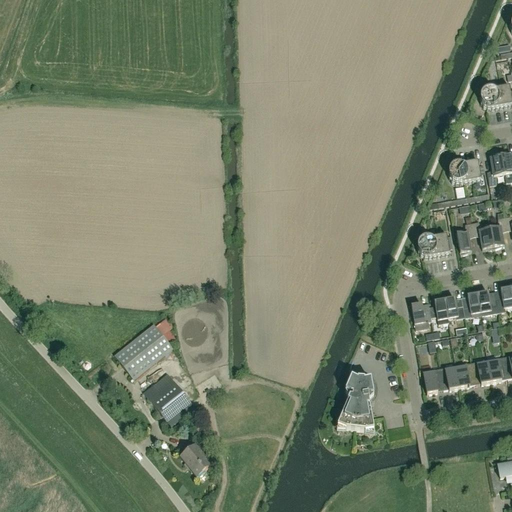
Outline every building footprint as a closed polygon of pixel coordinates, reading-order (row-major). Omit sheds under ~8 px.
[(511,109),(511,104),(509,88),(488,92),(486,92),(485,93),(483,94),(483,95),(482,95),(481,96),(481,97),(480,98),(480,99),(480,100),(479,101),(479,103),(479,104),(480,105),(480,106),(480,107),(481,108),(482,109),(482,110),(483,110),(484,111),(485,112),(487,112),(489,113),(490,113),(492,113),(511,109)] [(504,177),(500,156),(489,160),(490,161),(492,175),(487,176),(489,189),(496,188),(496,179),(504,177)] [(511,184),(511,157),(511,156),(500,156),(504,177),(506,186),(511,184)] [(481,184),(478,163),(456,167),(455,167),(454,168),(452,168),(451,169),(451,170),(450,171),(449,172),(449,173),(448,174),(448,175),(448,176),(448,177),(448,178),(448,179),(448,180),(448,181),(449,181),(449,182),(449,183),(450,184),(451,185),(452,186),(454,187),(455,187),(457,188),(458,188),(460,188),(481,184)] [(489,202),(488,196),(429,206),(430,212),(489,202)] [(504,248),(501,233),(507,233),(505,220),(497,221),(497,230),(490,232),(490,235),(493,253),(504,249),(504,248)] [(493,253),(490,235),(490,232),(482,233),(479,225),(472,226),(474,238),(479,237),(482,252),(482,253),(493,253)] [(471,254),(468,239),(474,238),(472,226),(465,227),(465,236),(456,238),(460,256),(459,256),(460,259),(471,255),(471,254)] [(450,258),(446,237),(425,241),(423,241),(422,242),(421,242),(420,243),(419,244),(418,245),(417,246),(417,247),(417,248),(417,250),(417,251),(417,252),(417,253),(417,255),(418,256),(419,257),(420,259),(421,260),(423,260),(424,261),(426,261),(428,261),(429,261),(450,258)] [(511,309),(511,299),(511,292),(500,294),(494,296),(498,316),(505,314),(505,311),(511,309)] [(498,316),(494,296),(488,297),(488,296),(478,298),(481,319),(498,316)] [(481,319),(478,298),(467,299),(467,300),(461,301),(461,302),(464,320),(465,321),(471,320),(481,319)] [(464,320),(461,302),(455,303),(455,302),(445,303),(448,321),(456,320),(456,322),(464,320)] [(448,326),(448,321),(445,303),(434,305),(434,307),(428,308),(431,321),(437,320),(438,327),(448,326)] [(431,321),(428,308),(422,309),(422,308),(411,309),(415,333),(429,331),(428,325),(431,324),(430,321),(431,321)] [(134,383),(173,352),(169,347),(176,341),(168,332),(173,329),(167,321),(155,330),(154,328),(115,359),(134,383)] [(511,360),(509,361),(509,359),(503,360),(507,382),(511,380),(511,360)] [(507,382),(503,360),(497,361),(497,363),(487,365),(491,386),(501,384),(501,383),(507,382)] [(491,386),(487,365),(477,367),(477,365),(471,366),(475,387),(480,386),(481,388),(491,386)] [(475,387),(471,366),(465,367),(465,369),(455,371),(459,392),(469,390),(469,388),(475,387)] [(459,392),(455,371),(446,372),(445,370),(439,372),(443,393),(448,392),(449,393),(459,392)] [(158,372),(148,378),(153,386),(163,379),(158,372)] [(443,393),(439,372),(433,373),(433,375),(423,377),(427,397),(438,395),(437,394),(443,393)] [(376,388),(376,387),(375,385),(374,384),(374,382),(373,381),(372,380),(371,379),(370,378),(369,377),(367,376),(366,376),(365,376),(363,375),(363,377),(360,377),(360,375),(358,375),(357,375),(354,376),(353,376),(352,377),(350,378),(350,379),(348,380),(347,381),(346,382),(346,383),(345,384),(344,386),(344,388),(344,389),(344,391),(344,392),(344,393),(344,395),(345,397),(345,398),(346,399),(347,400),(347,401),(348,403),(357,403),(360,404),(369,405),(370,404),(371,403),(372,402),(372,401),(373,400),(374,399),(374,398),(375,397),(375,396),(376,394),(376,393),(376,392),(376,391),(376,389),(376,388)] [(195,410),(169,377),(145,395),(171,428),(195,410)] [(346,432),(357,403),(348,403),(337,429),(346,432)] [(365,435),(360,404),(357,403),(346,432),(365,435)] [(374,433),(369,405),(360,404),(365,435),(374,433)] [(212,469),(196,448),(182,459),(198,480),(212,469)] [(511,459),(507,461),(508,466),(498,468),(500,481),(505,480),(506,487),(511,486),(511,459)]
